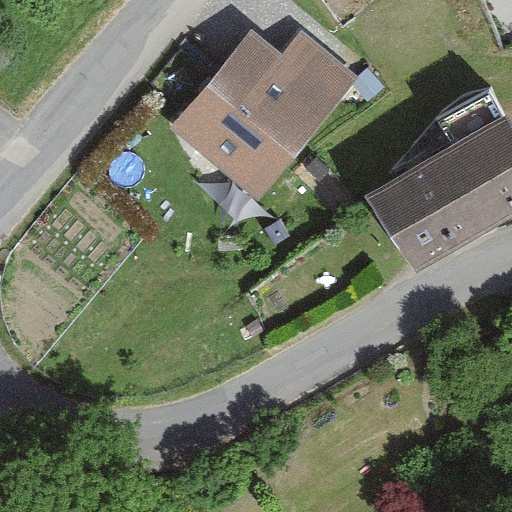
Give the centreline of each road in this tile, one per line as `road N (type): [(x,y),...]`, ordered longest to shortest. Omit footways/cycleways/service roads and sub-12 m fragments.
road 1 (tertiary): [(0,392),(79,429),(165,428),(220,410),(511,260)]
road 2 (tertiary): [(169,0),(0,201)]
